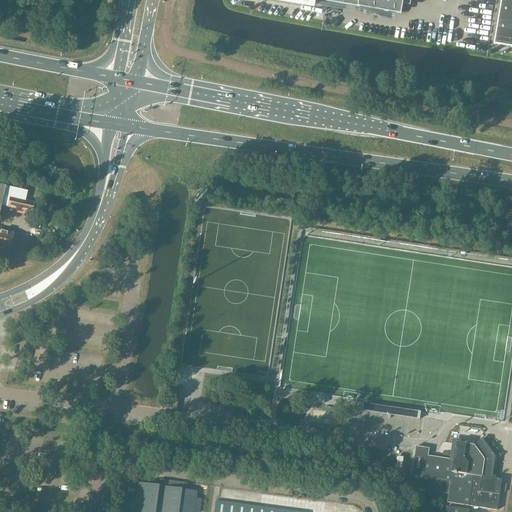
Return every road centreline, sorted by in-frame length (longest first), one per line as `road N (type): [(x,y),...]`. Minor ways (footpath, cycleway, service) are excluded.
road 1 (trunk): [(129,127),(511,182)]
road 2 (trunk): [(511,156),(137,82)]
road 3 (unclassified): [(366,511),(360,497),(0,448)]
road 4 (tertiary): [(0,305),(56,274),(96,219)]
